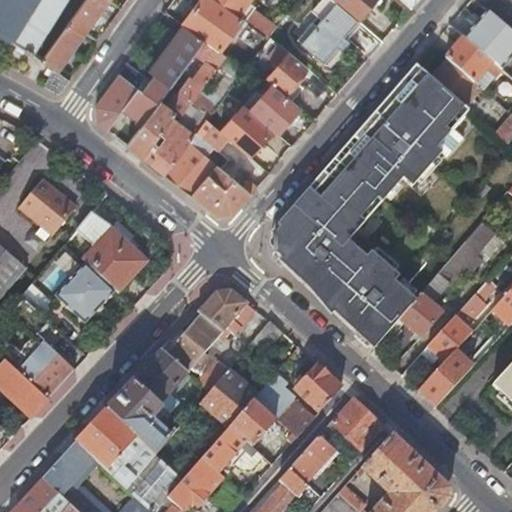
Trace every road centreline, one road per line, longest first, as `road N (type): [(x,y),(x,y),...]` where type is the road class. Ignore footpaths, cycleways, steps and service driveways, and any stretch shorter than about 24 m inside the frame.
road 1 (residential): [(494,501),(223,251)]
road 2 (residential): [(223,251),(445,0)]
road 3 (residential): [(0,491),(223,251)]
road 4 (residential): [(223,251),(61,121)]
road 5 (residential): [(149,0),(61,121)]
